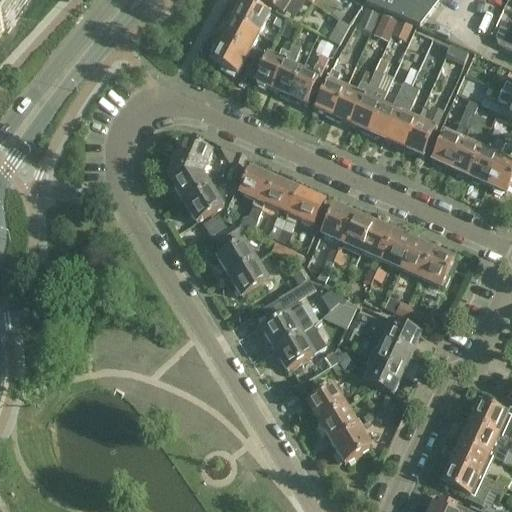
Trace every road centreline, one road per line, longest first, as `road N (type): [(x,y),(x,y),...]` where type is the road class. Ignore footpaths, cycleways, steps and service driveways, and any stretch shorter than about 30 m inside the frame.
road 1 (residential): [(511,252),(176,106),(138,110),(124,127),(117,195),(310,511)]
road 2 (residential): [(387,511),(453,371),(473,368),(511,281)]
road 3 (secondary): [(0,186),(140,0)]
road 4 (secondary): [(109,0),(0,137)]
